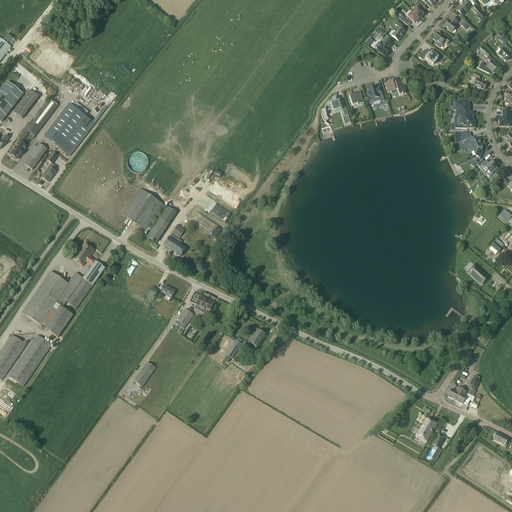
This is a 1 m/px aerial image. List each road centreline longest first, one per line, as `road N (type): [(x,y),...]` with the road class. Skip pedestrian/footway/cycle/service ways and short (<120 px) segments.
road 1 (unclassified): [(434,400),(160,265),(0,167)]
road 2 (residential): [(333,89),(384,73),(452,0)]
road 3 (unclassified): [(434,400),(511,294)]
